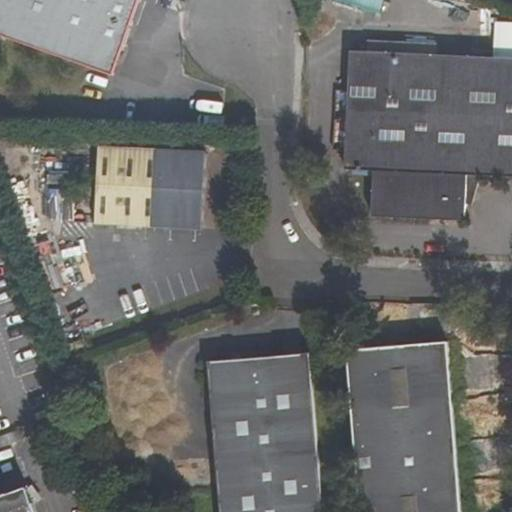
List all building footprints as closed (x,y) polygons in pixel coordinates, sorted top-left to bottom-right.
[(0,0),(0,35),(114,76),(141,0),(0,0)] [(344,0),(377,12),(381,0),(344,0)] [(511,59),(351,52),(347,155),(346,171),(376,172),(374,217),(466,221),(468,176),(511,177),(511,59)] [(202,230),(207,154),(101,147),(97,224),(202,230)] [(362,511),(462,511),(450,343),(350,351),(362,511)] [(223,511),(323,511),(310,356),(211,363),(223,511)] [(0,511),(35,511),(27,490),(0,500),(0,511)]
